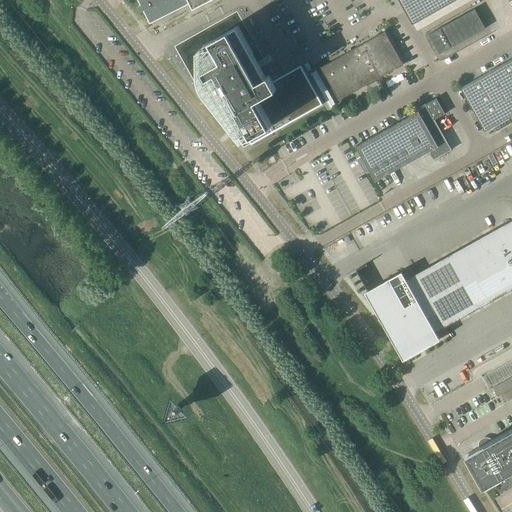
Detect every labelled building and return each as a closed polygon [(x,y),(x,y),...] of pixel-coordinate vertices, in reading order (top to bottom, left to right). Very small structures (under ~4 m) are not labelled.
[(139,0),(142,5),(139,6),(141,12),(144,10),(151,23),(190,3),(193,9),(211,0),(139,0)] [(398,0),(413,24),(455,0),(398,0)] [(428,35),(439,54),(451,48),(450,47),(484,28),(484,29),(485,28),(475,9),(474,9),(474,10),(440,29),(440,28),(428,35)] [(248,139),(250,143),(251,145),(323,105),(301,66),(272,81),(269,75),(266,76),(238,26),(204,45),(215,64),(203,71),(207,78),(209,77),(245,140),(248,139)] [(321,68),(339,101),(403,64),(385,32),(385,31),(354,49),(323,67),(322,67),(321,68)] [(511,58),(461,87),(485,130),(511,114),(511,58)] [(355,146),(370,172),(375,182),(376,181),(380,179),(382,183),(405,171),(402,166),(430,151),(431,152),(430,153),(434,160),(452,150),(434,120),(435,120),(435,119),(444,114),(445,114),(436,98),(435,99),(426,104),(425,104),(415,109),(415,110),(416,112),(356,146),(355,146)] [(367,298),(406,365),(443,344),(438,337),(511,294),(511,224),(415,280),(410,273),(367,298)] [(508,476),(508,477),(511,474),(511,429),(488,443),(487,443),(486,443),(485,443),(484,443),(484,444),(483,444),(483,445),(483,446),(467,455),(484,485),(507,472),(509,475),(508,476)]
